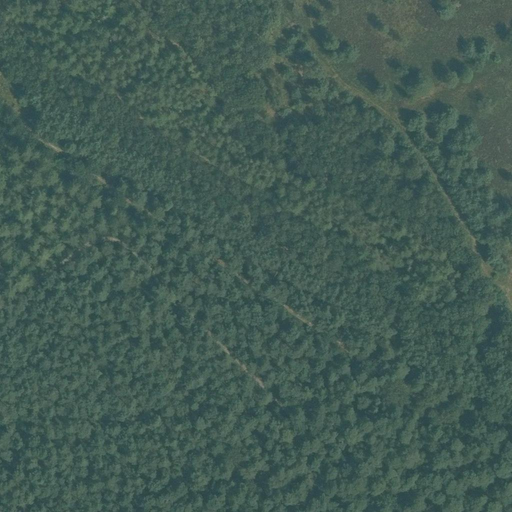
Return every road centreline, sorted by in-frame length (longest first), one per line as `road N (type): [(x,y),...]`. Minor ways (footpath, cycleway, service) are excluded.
road 1 (track): [(511,443),(438,414),(3,101)]
road 2 (unknown): [(376,511),(118,237),(0,316)]
